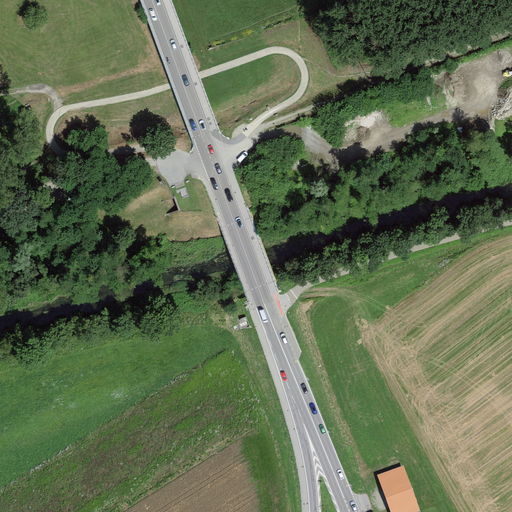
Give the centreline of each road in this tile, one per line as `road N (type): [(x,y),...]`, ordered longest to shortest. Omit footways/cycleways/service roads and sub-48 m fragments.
road 1 (primary): [(290,370),(151,0)]
road 2 (track): [(62,110),(275,49),(294,56),(304,81),(247,133)]
road 3 (track): [(247,133),(511,31)]
road 4 (primary): [(349,511),(290,370)]
road 5 (track): [(185,165),(148,175),(110,213),(161,219)]
road 6 (secondary): [(290,370),(313,511)]
road 7 (track): [(51,142),(84,156),(148,147),(185,165)]
road 8 (track): [(0,241),(31,233),(114,167)]
